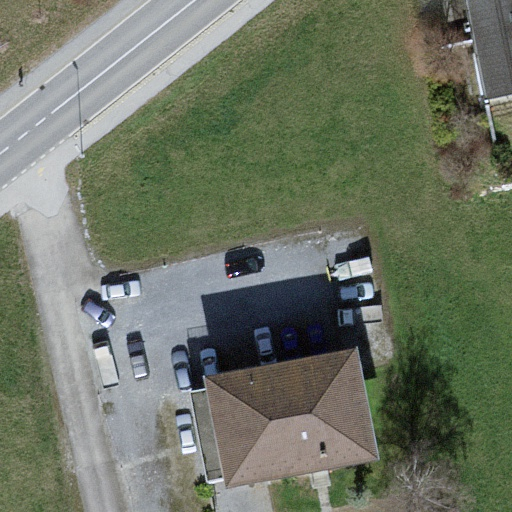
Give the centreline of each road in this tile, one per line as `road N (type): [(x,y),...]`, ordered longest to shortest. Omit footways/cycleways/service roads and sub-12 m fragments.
road 1 (unknown): [(51,163),(129,511)]
road 2 (residential): [(194,0),(0,152)]
